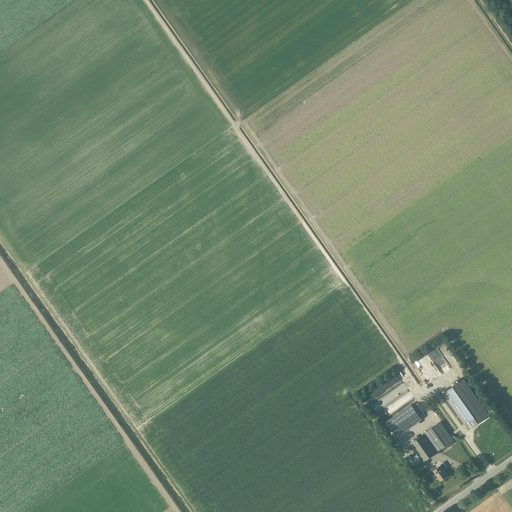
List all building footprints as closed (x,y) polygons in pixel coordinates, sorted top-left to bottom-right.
[(443,393),(468,429),(489,415),(463,379),(443,393)] [(373,409),(384,402),(382,398),(370,405),(373,409)] [(411,404),(386,422),(397,436),(421,419),(411,404)] [(425,432),(438,451),(452,440),(439,422),(425,432)] [(422,462),(437,452),(424,433),(409,444),(422,462)] [(440,465),(433,470),(440,480),(447,476),(443,470),(446,467),(443,462),(440,464),(440,465)]
